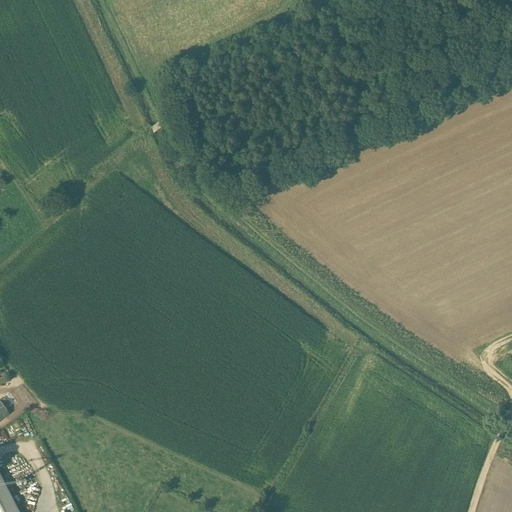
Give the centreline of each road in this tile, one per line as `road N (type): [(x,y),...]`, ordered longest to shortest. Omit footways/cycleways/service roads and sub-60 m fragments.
road 1 (track): [(0,262),(150,131)]
road 2 (track): [(511,412),(478,391),(468,372),(480,353),(511,340)]
